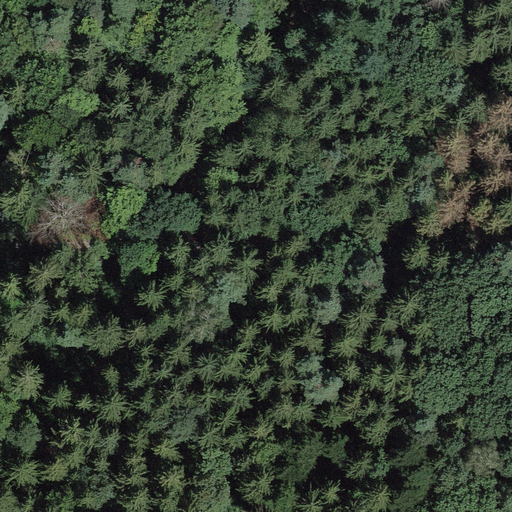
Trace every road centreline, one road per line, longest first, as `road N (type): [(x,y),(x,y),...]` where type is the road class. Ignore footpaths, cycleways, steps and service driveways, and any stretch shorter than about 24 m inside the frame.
road 1 (track): [(9,511),(153,244),(318,0)]
road 2 (track): [(0,236),(391,256),(511,254)]
